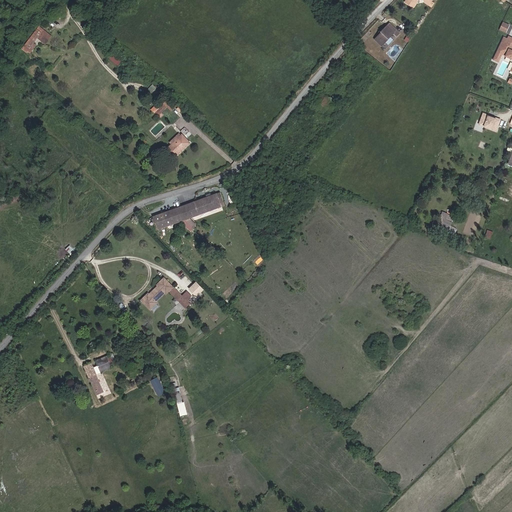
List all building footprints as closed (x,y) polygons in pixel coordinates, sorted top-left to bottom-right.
[(428,0),(429,0),(432,3),(433,0),(408,0),(406,4),(415,9),(420,1),(423,0),(428,0)] [(506,32),(510,24),(504,22),(500,29),(506,32)] [(395,33),(398,36),(401,32),(395,27),(393,30),(389,26),(387,28),(382,33),(377,38),(385,44),(395,33)] [(51,37),(39,27),(23,49),(27,52),(33,44),(37,38),(46,44),(51,37)] [(507,38),(504,37),(492,60),(498,62),(502,54),(511,59),(511,37),(508,36),(507,38)] [(383,46),(385,44),(377,38),(376,39),(383,46)] [(27,52),(23,49),(22,50),(26,53),(30,55),(36,47),(33,44),(27,52)] [(160,95),(162,93),(157,88),(155,89),(154,87),(152,86),(151,87),(146,92),(154,101),(161,95),(160,95)] [(315,104),(322,109),(329,100),(323,95),(315,104)] [(168,101),(166,99),(154,110),(156,111),(155,112),(158,116),(164,110),(161,107),(168,101)] [(164,110),(171,104),(168,101),(161,107),(164,110)] [(497,132),(501,119),(494,116),(483,112),(479,125),(484,126),(484,128),(497,132)] [(173,160),(191,143),(182,134),(181,135),(179,133),(169,143),(171,144),(164,150),(173,160)] [(153,217),(157,230),(221,207),(220,204),(224,202),(220,193),(153,217)] [(457,228),(451,225),(454,216),(443,211),(436,226),(455,234),(457,228)] [(65,250),(70,255),(74,249),(69,245),(65,250)] [(148,294),(141,300),(150,310),(157,303),(156,302),(165,293),(166,294),(169,291),(186,309),(190,305),(187,301),(191,298),(186,293),(182,297),(164,279),(157,285),(158,286),(149,295),(148,294)] [(189,287),(197,295),(204,288),(196,280),(189,287)] [(112,368),(111,365),(116,363),(113,354),(96,360),(100,373),(112,368)] [(97,395),(105,391),(92,363),(84,366),(97,395)] [(157,376),(150,380),(158,396),(166,392),(157,376)] [(177,403),(183,402),(179,387),(174,388),(177,403)]
